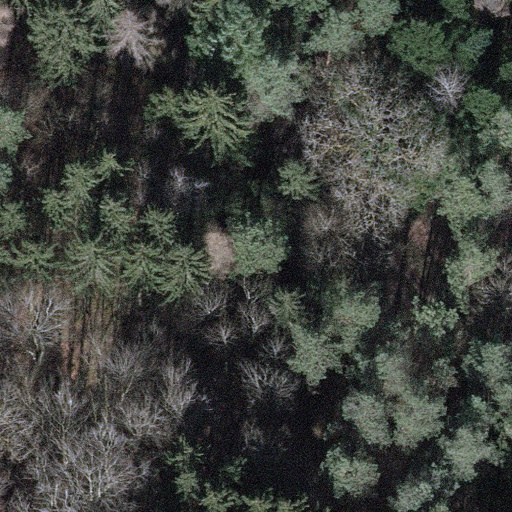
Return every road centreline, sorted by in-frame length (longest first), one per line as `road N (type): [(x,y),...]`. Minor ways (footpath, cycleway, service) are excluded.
road 1 (track): [(511,414),(114,0)]
road 2 (track): [(0,135),(263,152)]
